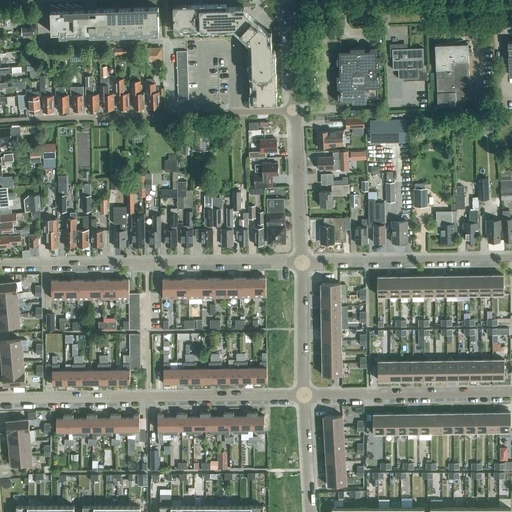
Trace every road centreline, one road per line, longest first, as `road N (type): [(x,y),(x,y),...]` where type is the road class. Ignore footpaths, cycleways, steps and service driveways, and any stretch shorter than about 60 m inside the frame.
road 1 (residential): [(305,397),(0,400)]
road 2 (residential): [(0,265),(304,263)]
road 3 (residential): [(295,110),(0,121)]
road 4 (residential): [(304,263),(511,258)]
road 5 (residential): [(511,395),(305,397)]
road 6 (residential): [(304,263),(295,110)]
road 7 (residential): [(305,397),(304,263)]
